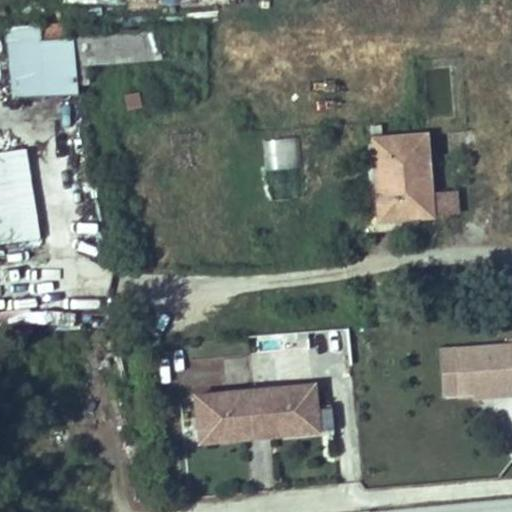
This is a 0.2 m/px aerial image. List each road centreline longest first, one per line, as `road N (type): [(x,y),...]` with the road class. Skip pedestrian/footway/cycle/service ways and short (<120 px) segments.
road 1 (residential): [(96,280),(271,278),(423,258),(511,261)]
road 2 (residential): [(511,486),(230,511)]
